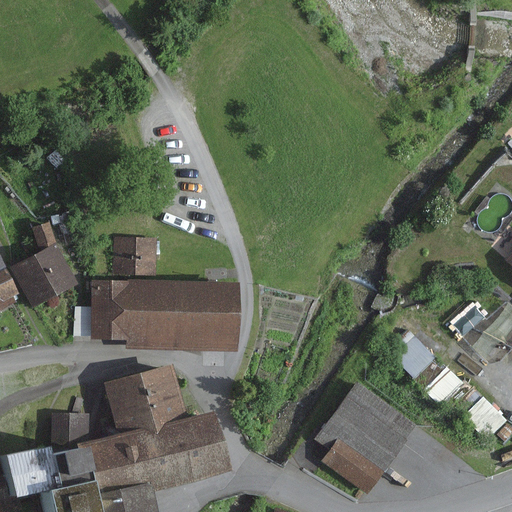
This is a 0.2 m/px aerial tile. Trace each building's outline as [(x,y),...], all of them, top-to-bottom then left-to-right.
[(92,189),(76,192),(81,216),(96,213),(92,189)] [(39,252),(11,269),(32,309),(78,284),(57,243),(49,222),(32,228),(39,252)] [(157,238),(114,237),(113,276),(156,277),(157,238)] [(0,255),(0,310),(16,303),(13,297),(19,294),(0,255)] [(239,285),(93,281),(92,307),(91,337),(91,346),(237,350),(239,285)] [(91,337),(92,307),(74,306),(73,336),(91,337)] [(414,330),(392,354),(444,401),(466,377),(414,330)] [(172,369),(105,385),(117,434),(89,441),(78,443),(80,450),(93,504),(154,489),(231,470),(216,412),(185,420),(172,369)] [(358,381),(316,438),(331,450),(323,462),(369,495),(420,426),(358,381)] [(489,435),(508,416),(485,393),(466,412),(489,435)] [(54,413),(52,446),(54,455),(80,450),(78,443),(89,441),(90,415),(54,413)] [(94,511),(93,504),(80,450),(54,455),(52,446),(5,456),(9,475),(0,476),(0,511),(14,511),(21,511),(18,496),(52,489),(56,511),(94,511)] [(158,511),(154,489),(93,504),(94,511),(158,511)]
